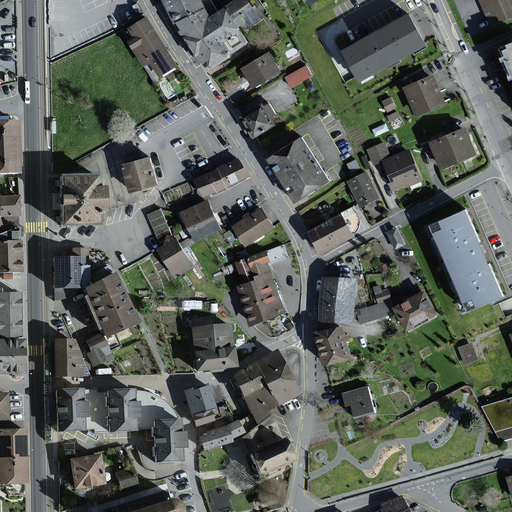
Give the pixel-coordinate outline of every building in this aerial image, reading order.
[(213,17),(202,0),(164,0),(172,13),(182,29),(181,31),(192,46),(202,62),(204,61),(207,67),(210,65),(213,71),(230,61),(227,55),(232,52),(227,42),(241,34),(227,9),(213,17)] [(261,20),(248,0),(235,0),(227,6),(240,25),(245,22),(249,27),(261,20)] [(511,18),(511,0),(480,0),(492,27),(511,18)] [(429,43),(410,12),(342,50),(359,82),(429,43)] [(172,57),(147,18),(130,29),(136,38),(130,42),(155,82),(179,68),(172,57)] [(511,42),(501,47),(505,55),(502,57),(507,68),(504,69),(509,81),(511,79),(511,42)] [(281,74),(270,54),(243,69),(254,89),(281,74)] [(311,76),(305,66),(285,77),(290,88),(311,76)] [(445,104),(434,76),(406,87),(417,115),(445,104)] [(276,127),(265,107),(246,118),(256,137),(276,127)] [(0,172),(18,172),(17,141),(16,122),(0,123),(0,172)] [(478,156),(466,129),(431,144),(443,171),(478,156)] [(330,185),(303,139),(269,159),(296,205),(330,185)] [(390,157),(384,142),(367,149),(373,165),(390,157)] [(422,180),(410,151),(383,161),(394,191),(422,180)] [(158,185),(150,157),(124,165),(132,193),(158,185)] [(250,178),(240,158),(196,179),(204,197),(211,194),(217,191),(218,193),(237,184),(250,178)] [(379,197),(366,173),(349,181),(361,206),(379,197)] [(95,189),(95,177),(57,178),(59,227),(96,226),(95,216),(104,215),(103,189),(95,189)] [(16,197),(0,197),(0,218),(17,218),(16,197)] [(213,210),(208,199),(182,211),(196,242),(223,230),(213,210)] [(275,229),(260,205),(243,216),(245,219),(233,227),(246,247),(275,229)] [(147,212),(159,236),(173,230),(161,206),(147,212)] [(503,295),(467,210),(431,225),(467,310),(503,295)] [(353,236),(342,215),(310,232),(311,234),(321,253),(336,245),(353,236)] [(404,245),(396,228),(388,232),(397,248),(404,245)] [(195,268),(177,238),(158,249),(176,279),(195,268)] [(20,241),(0,241),(0,271),(21,271),(20,241)] [(289,260),(283,245),(226,265),(229,275),(240,271),(245,284),(238,287),(241,295),(252,327),(288,314),(279,288),(271,266),(289,260)] [(78,290),(78,261),(52,261),(52,290),(78,290)] [(137,325),(113,276),(81,291),(105,341),(137,325)] [(353,324),(357,279),(324,277),(320,321),(353,324)] [(381,285),(373,287),(378,303),(356,310),(360,323),(393,312),(387,290),(383,291),(381,285)] [(437,314),(425,292),(395,308),(408,330),(437,314)] [(0,295),(0,343),(22,343),(20,295),(0,295)] [(234,367),(229,325),(191,330),(196,371),(211,370),(234,367)] [(347,336),(344,325),(316,333),(326,367),(353,359),(349,344),(352,343),(350,335),(347,336)] [(77,353),(69,342),(53,341),(54,378),(78,377),(77,353)] [(0,377),(23,377),(22,343),(0,343),(0,377)] [(478,361),(473,344),(458,349),(464,366),(478,361)] [(247,408),(250,415),(257,427),(270,419),(267,413),(299,396),(287,375),(275,352),(229,377),(234,386),(247,408)] [(183,392),(189,411),(191,416),(209,410),(215,408),(210,394),(212,393),(209,386),(193,392),(192,389),(189,390),(183,392)] [(376,411),(369,386),(343,393),(347,406),(353,404),(356,417),(376,411)] [(180,435),(180,421),(175,413),(170,407),(165,402),(158,398),(151,395),(145,393),(139,392),(135,391),(95,393),(95,390),(54,392),(55,414),(56,436),(84,434),(84,431),(108,430),(108,433),(133,433),(133,430),(152,429),(153,446),(154,464),(181,463),(181,449),(184,449),(184,435),(180,435)] [(511,438),(511,399),(481,408),(502,442),(511,438)] [(213,421),(209,410),(191,416),(194,427),(213,421)] [(248,431),(257,454),(285,441),(270,419),(257,427),(248,431)] [(199,438),(203,450),(224,446),(232,443),(231,440),(243,433),(236,421),(226,427),(206,432),(207,435),(199,438)] [(24,474),(24,430),(0,430),(0,485),(25,485),(24,474)] [(293,461),(285,441),(257,454),(250,457),(258,477),(293,461)] [(104,486),(99,456),(68,462),(73,491),(104,486)] [(132,468),(115,474),(121,492),(138,487),(132,468)] [(403,497),(381,503),(384,511),(412,511),(409,506),(403,497)] [(169,504),(166,504),(142,511),(182,511),(182,510),(180,506),(177,504),(173,503),(169,504)]
